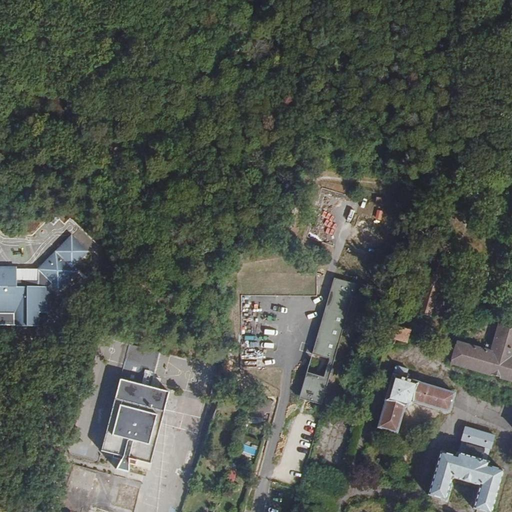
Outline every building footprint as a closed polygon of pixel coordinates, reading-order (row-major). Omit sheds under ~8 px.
[(431,312),(462,200),(451,197),(420,309),(431,312)] [(0,312),(16,313),(16,327),(39,327),(39,313),(49,313),(50,288),(53,285),(59,290),(77,273),(72,268),(88,252),(72,236),(39,269),(39,282),(17,282),(17,267),(0,267),(0,312)] [(241,295),(316,295),(316,273),(241,273),(241,295)] [(299,398),(319,404),(356,283),(336,277),(299,398)] [(511,317),(502,315),(494,343),(486,341),(484,348),(458,340),(451,364),(511,381),(511,317)] [(409,340),(412,328),(393,322),(387,339),(397,342),(399,338),(409,340)] [(129,348),(124,373),(135,375),(137,366),(146,367),(143,381),(151,383),(157,353),(129,348)] [(210,366),(171,356),(164,385),(203,395),(210,366)] [(455,393),(407,379),(409,371),(395,368),(378,429),(396,434),(403,411),(415,404),(449,414),(455,393)] [(167,391),(121,380),(101,453),(122,458),(116,469),(128,472),(128,459),(149,464),(167,391)] [(270,411),(270,400),(251,399),(251,416),(259,416),(259,411),(270,411)] [(493,511),(506,472),(490,467),(491,462),(489,461),(492,450),(494,450),(498,437),(465,427),(461,440),(467,442),(463,453),(461,453),(459,458),(442,453),(429,497),(447,502),(454,479),(481,488),(474,510),(481,511),(493,511)] [(228,469),(234,471),(238,458),(232,456),(228,469)] [(92,492),(97,473),(75,466),(70,485),(92,492)] [(121,482),(115,505),(134,510),(140,487),(121,482)]
